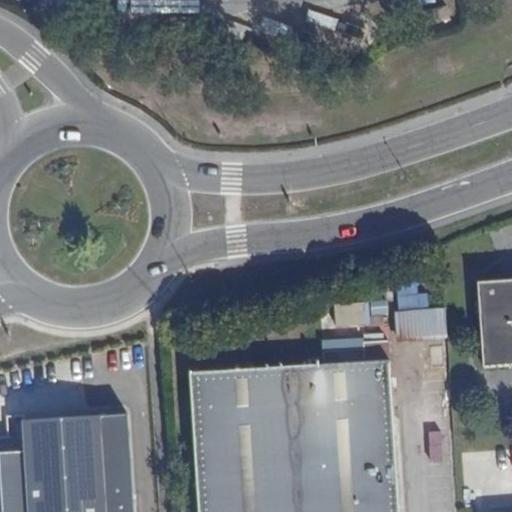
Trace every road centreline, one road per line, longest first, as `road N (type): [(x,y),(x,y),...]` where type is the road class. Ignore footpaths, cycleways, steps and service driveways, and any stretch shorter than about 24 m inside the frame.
road 1 (primary): [(153,263),(238,241),(354,228),(511,178)]
road 2 (primary): [(511,111),(336,165),(246,178),(156,173)]
road 3 (primary): [(156,173),(136,145),(83,117),(31,122),(0,143)]
road 4 (primary): [(12,297),(67,313),(96,308),(122,296),(153,263)]
road 5 (unknown): [(426,511),(416,358)]
